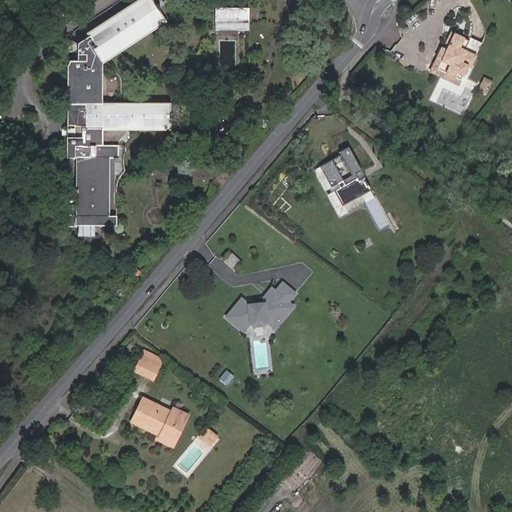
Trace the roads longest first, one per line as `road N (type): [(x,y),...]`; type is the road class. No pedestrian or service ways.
road 1 (unclassified): [(357,43),(0,459)]
road 2 (residential): [(26,78),(17,124),(33,144),(55,124),(39,105)]
